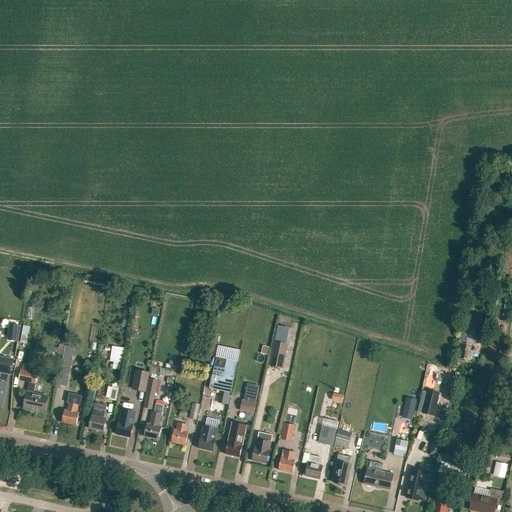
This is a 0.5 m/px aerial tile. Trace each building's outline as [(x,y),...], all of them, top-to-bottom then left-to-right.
[(468,323),(472,298),(467,297),(463,322),(468,323)] [(479,328),(477,327),(475,339),(484,340),(487,321),(480,320),(479,328)] [(9,324),(7,339),(16,341),(18,325),(9,324)] [(459,343),(461,343),(466,344),(468,328),(469,325),(462,324),(459,343)] [(282,368),(287,345),(275,342),(270,366),(282,368)] [(471,345),(466,344),(461,343),(459,358),(469,360),(471,345)] [(66,346),(61,376),(68,377),(74,348),(66,346)] [(122,367),(125,348),(113,346),(111,360),(114,361),(114,366),(122,367)] [(12,373),(15,358),(0,355),(0,370),(2,371),(1,379),(0,378),(0,403),(3,405),(8,380),(7,380),(9,373),(12,373)] [(231,392),(238,361),(227,359),(225,368),(214,365),(210,387),(231,392)] [(45,411),(48,395),(34,392),(38,372),(22,368),(20,379),(29,381),(28,390),(28,391),(24,407),(45,411)] [(132,389),(145,391),(149,372),(136,370),(132,389)] [(152,409),(158,379),(149,378),(144,407),(152,409)] [(247,384),(244,400),(256,402),(259,386),(247,384)] [(116,400),(118,387),(112,386),(110,399),(116,400)] [(434,415),(439,392),(428,389),(422,413),(434,415)] [(342,402),(343,395),(334,392),(332,399),(342,402)] [(76,412),(78,404),(79,397),(70,395),(67,410),(64,409),(62,422),(76,425),(79,412),(76,412)] [(406,398),(402,417),(412,419),(416,400),(406,398)] [(256,402),(244,400),(243,400),(241,410),(254,413),(256,402)] [(197,419),(200,404),(193,402),(189,418),(197,419)] [(104,418),(106,405),(95,403),(92,416),(91,416),(89,428),(103,432),(106,419),(104,418)] [(147,424),(144,437),(158,440),(161,427),(159,426),(161,414),(163,406),(155,404),(153,412),(151,412),(149,424),(147,424)] [(229,416),(236,418),(238,410),(231,408),(229,416)] [(131,424),(133,412),(121,409),(119,422),(116,435),(130,438),(133,425),(131,424)] [(225,454),(239,457),(246,425),(232,422),(229,438),(231,439),(230,442),(228,441),(225,454)] [(186,432),(187,425),(178,423),(176,430),(174,429),(171,442),(185,445),(188,433),(186,432)] [(295,425),(285,423),(282,433),(292,436),(295,425)] [(212,451),(215,439),(217,429),(203,426),(198,448),(212,451)] [(319,442),(334,445),(336,434),(337,430),(323,426),(319,442)] [(458,442),(461,429),(452,427),(449,441),(458,442)] [(348,448),(352,433),(338,429),(334,444),(348,448)] [(269,450),(273,434),(259,431),(255,447),(252,460),(266,463),(269,450)] [(429,455),(440,457),(444,433),(434,431),(429,455)] [(397,439),(395,447),(406,450),(408,442),(397,439)] [(293,460),(294,452),(285,450),(283,458),(281,457),(278,470),(292,473),(295,460),(293,460)] [(347,485),(349,472),(351,464),(348,464),(349,457),(338,454),(332,482),(347,485)] [(320,466),(322,458),(312,456),(310,464),(308,463),(305,476),(319,479),(322,466),(320,466)] [(370,461),(369,468),(381,471),(382,464),(370,461)] [(504,477),(508,464),(497,461),(493,475),(504,477)] [(391,489),(393,476),(394,473),(381,471),(369,468),(365,484),(391,489)] [(407,497),(419,500),(420,495),(425,496),(428,494),(432,475),(433,472),(413,468),(412,473),(410,483),(407,497)] [(447,511),(452,495),(450,495),(452,484),(448,483),(450,475),(441,473),(436,492),(438,492),(436,503),(438,504),(436,511),(447,511)] [(485,511),(494,511),(497,500),(504,501),(506,492),(491,489),(489,497),(474,494),(471,509),(485,511)]
